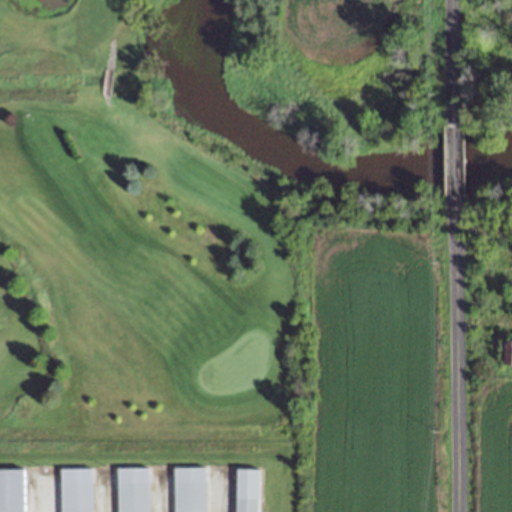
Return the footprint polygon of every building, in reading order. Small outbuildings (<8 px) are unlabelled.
[(501,217),(475,217),(475,242),(501,242),(501,217)] [(502,364),(511,364),(511,340),(503,340),(502,364)] [(204,511),(204,467),(172,467),(171,511),(204,511)] [(90,511),(91,468),(59,468),(59,511),(90,511)] [(146,511),(147,468),(115,468),(115,511),(146,511)] [(256,511),(257,469),(234,469),(233,511),(256,511)]
